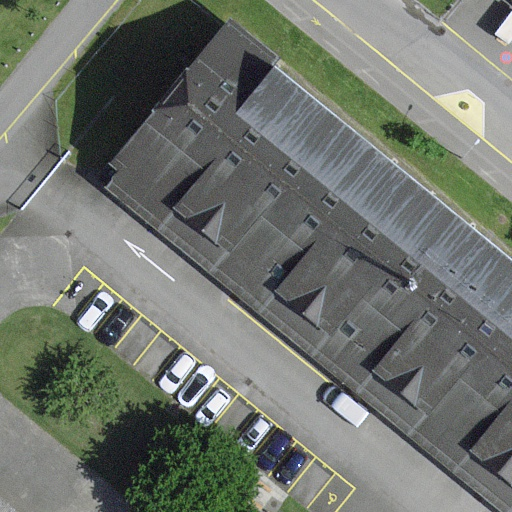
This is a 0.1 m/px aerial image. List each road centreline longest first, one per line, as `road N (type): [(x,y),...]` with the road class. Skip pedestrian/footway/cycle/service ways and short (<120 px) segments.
road 1 (unclassified): [(346,0),(511,128)]
road 2 (unclassified): [(0,115),(97,0)]
